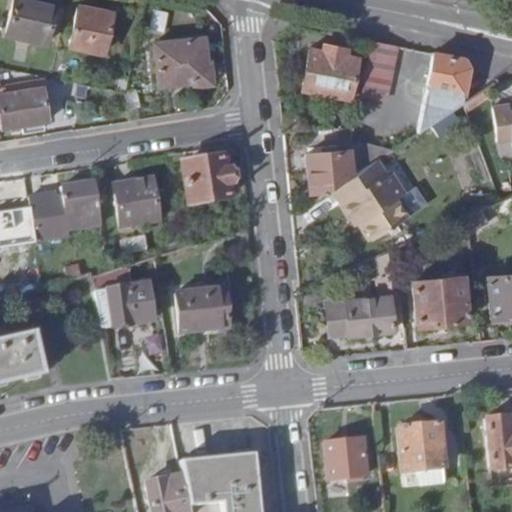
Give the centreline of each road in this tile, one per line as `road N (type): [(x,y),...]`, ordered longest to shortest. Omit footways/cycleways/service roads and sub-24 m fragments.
road 1 (residential): [(282,391),(67,413),(0,428)]
road 2 (residential): [(282,391),(257,121)]
road 3 (residential): [(0,162),(257,121)]
road 4 (residential): [(511,366),(282,391)]
road 5 (residential): [(338,0),(511,39)]
road 6 (residential): [(257,121),(244,0)]
road 7 (residential): [(294,511),(282,391)]
